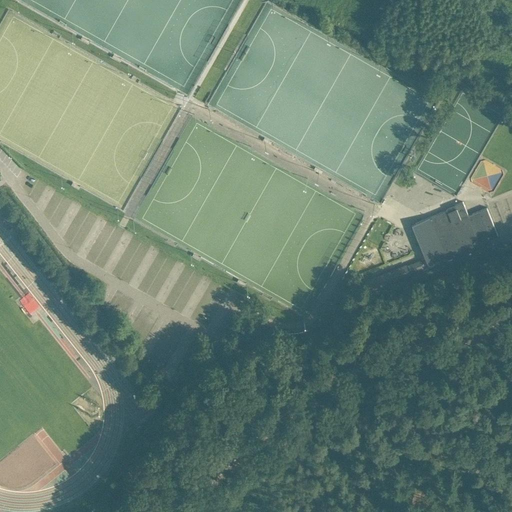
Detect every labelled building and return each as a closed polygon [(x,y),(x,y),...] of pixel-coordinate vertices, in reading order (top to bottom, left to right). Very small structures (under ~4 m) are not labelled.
[(494,189),(506,166),(484,154),(472,177),(494,189)] [(416,223),(411,225),(428,265),(430,264),(447,257),(449,262),(465,255),(494,244),(491,239),(498,236),(487,207),(469,215),(464,203),(463,201),(456,204),(456,206),(457,208),(449,212),(448,210),(447,210),(430,217),(416,223)] [(422,266),(421,262),(409,266),(411,271),(422,266)] [(406,265),(366,282),(369,291),(410,274),(406,265)] [(27,298),(30,305),(39,301),(37,295),(27,298)]
